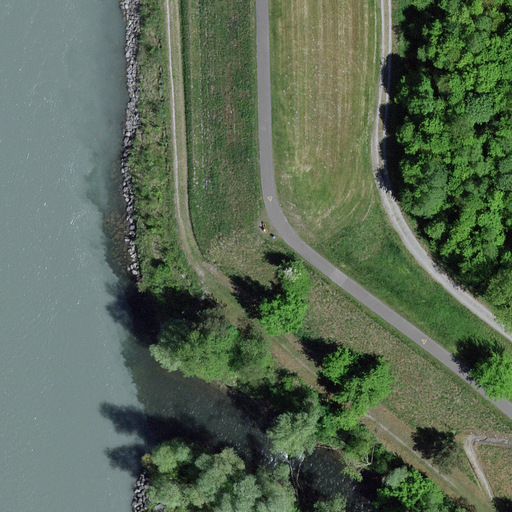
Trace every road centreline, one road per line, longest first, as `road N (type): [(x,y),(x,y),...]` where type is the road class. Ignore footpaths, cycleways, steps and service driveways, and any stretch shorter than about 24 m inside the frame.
road 1 (track): [(511,335),(412,242),(388,194),(379,156),(388,0)]
road 2 (track): [(229,294),(193,242),(181,178),(175,0)]
